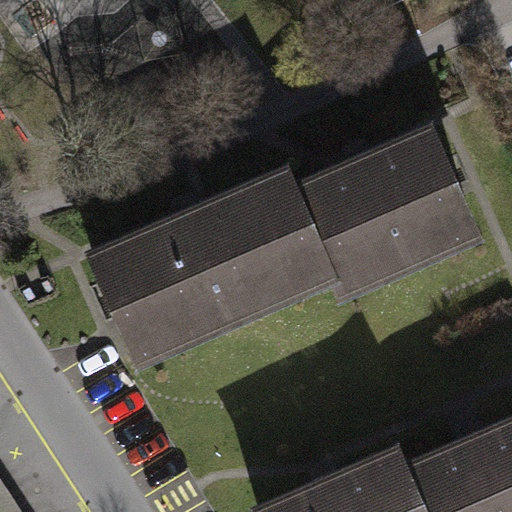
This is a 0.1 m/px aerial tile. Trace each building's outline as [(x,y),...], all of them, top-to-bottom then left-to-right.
[(342,271),(351,288),(484,232),(434,116),(300,174),(342,271)] [(342,271),(300,174),(293,156),(87,245),(137,359),(342,271)] [(439,511),(511,511),(511,411),(471,429),(414,454),(439,511)] [(439,511),(414,454),(405,434),(251,502),(255,511),(439,511)] [(22,511),(2,480),(0,481),(0,511),(22,511)]
